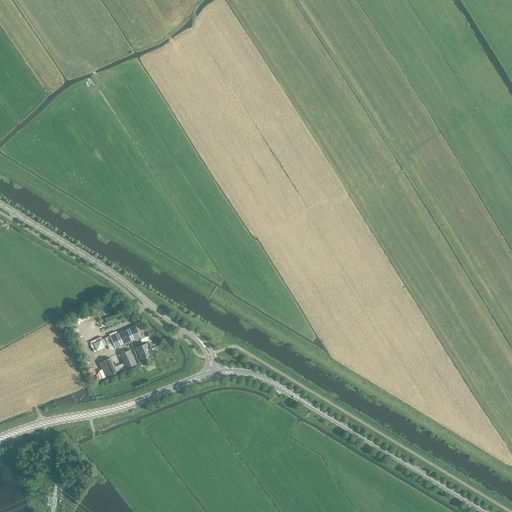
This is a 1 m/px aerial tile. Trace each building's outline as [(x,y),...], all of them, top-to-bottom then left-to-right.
[(115,314),(104,318),(106,322),(108,326),(118,321),(115,314)] [(140,338),(134,325),(110,336),(115,348),(140,338)] [(104,347),(101,340),(93,343),(97,350),(104,347)] [(145,344),(143,345),(137,347),(141,358),(149,355),(145,344)] [(130,350),(120,354),(126,368),(136,364),(130,350)] [(100,362),(103,371),(106,377),(116,372),(110,358),(100,362)]
